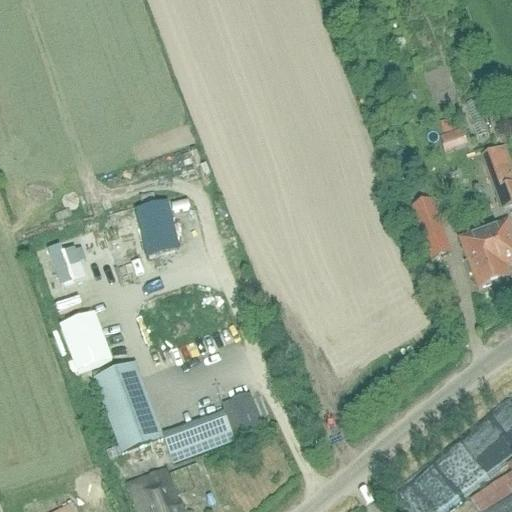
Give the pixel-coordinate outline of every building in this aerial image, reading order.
[(134,40),(141,69),(165,62),(158,34),(134,40)] [(467,149),(461,133),(439,141),(444,156),(467,149)] [(186,150),(162,157),(175,200),(198,193),(186,150)] [(511,188),(496,194),(503,213),(511,209),(511,188)] [(420,231),(426,247),(443,241),(436,225),(428,201),(411,207),(420,231)] [(166,207),(134,215),(145,263),(162,259),(160,251),(176,247),(166,207)] [(511,235),(508,224),(478,235),(486,259),(492,257),(497,271),(511,265),(511,235)] [(502,284),(497,271),(492,257),(486,259),(478,235),(459,242),(478,293),(502,284)] [(187,259),(214,257),(214,245),(187,247),(187,259)] [(60,250),(48,254),(61,290),(83,282),(73,253),(62,257),(60,250)] [(158,283),(134,291),(151,340),(211,320),(197,277),(160,290),(158,283)] [(107,287),(107,299),(131,298),(130,285),(107,287)] [(95,318),(59,332),(77,378),(111,366),(95,318)] [(163,443),(134,368),(93,384),(122,459),(163,443)] [(264,436),(250,397),(221,408),(232,439),(241,436),(244,443),(264,436)] [(164,439),(175,468),(233,446),(222,417),(164,439)] [(406,485),(424,511),(433,511),(493,472),(481,454),(491,447),(482,434),(406,485)] [(182,511),(180,505),(179,505),(166,474),(129,488),(138,511),(182,511)] [(511,511),(511,501),(494,511),(511,511)]
